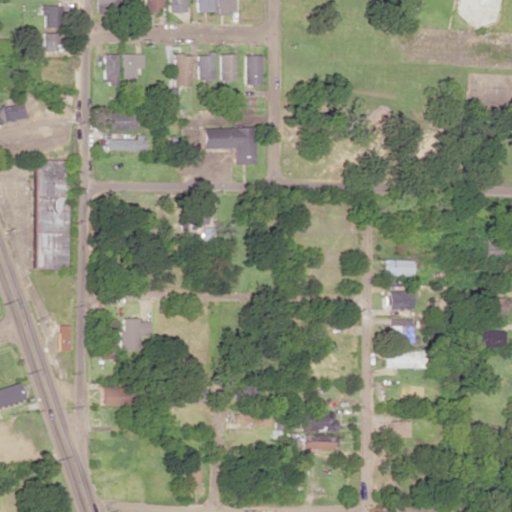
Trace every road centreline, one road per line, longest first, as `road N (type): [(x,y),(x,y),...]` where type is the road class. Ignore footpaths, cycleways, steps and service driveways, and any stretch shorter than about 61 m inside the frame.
road 1 (residential): [(64,441),(81,423),(89,0)]
road 2 (residential): [(511,192),(83,185)]
road 3 (residential): [(365,511),(367,188)]
road 4 (residential): [(365,511),(85,501)]
road 5 (residential): [(362,302),(86,299)]
road 6 (tertiary): [(88,511),(0,274)]
road 7 (residential): [(273,33),(89,32)]
road 8 (residential): [(273,184),(273,0)]
